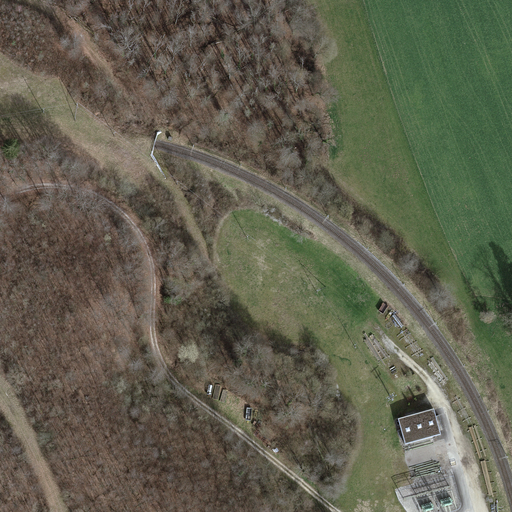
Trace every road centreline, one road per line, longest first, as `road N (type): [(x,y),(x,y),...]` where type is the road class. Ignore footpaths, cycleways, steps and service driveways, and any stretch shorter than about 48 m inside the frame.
road 1 (track): [(335,511),(169,377),(157,352),(151,258),(137,227),(78,186),(0,196)]
road 2 (track): [(384,339),(452,413),(481,511)]
road 3 (track): [(0,384),(55,511)]
